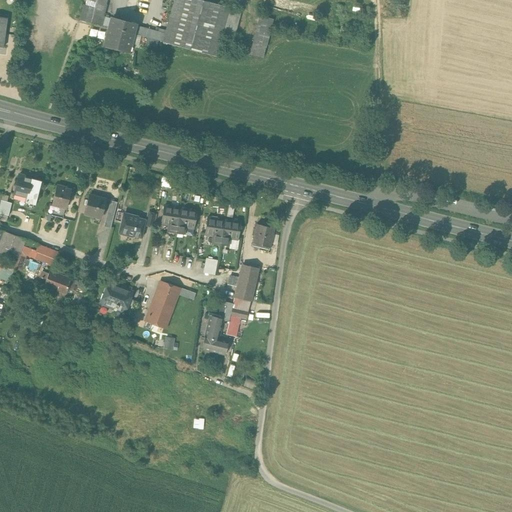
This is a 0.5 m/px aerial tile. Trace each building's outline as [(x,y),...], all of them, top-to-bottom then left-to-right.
[(86,0),(85,5),(84,4),(79,20),(102,26),(104,17),(105,16),(103,16),(91,13),(93,7),(91,6),(93,1),(92,0),(86,0)] [(230,8),(201,0),(174,0),(165,33),(135,25),(132,34),(163,42),(163,43),(217,57),(223,34),(230,8)] [(106,4),(93,1),(91,6),(93,7),(91,13),(103,16),(106,4)] [(230,8),(223,34),(234,37),(241,10),(230,8)] [(259,16),(249,54),(262,58),(273,19),(259,16)] [(135,24),(112,18),(112,19),(104,17),(102,25),(109,27),(105,45),(128,51),(135,25),(135,24)] [(41,181),(18,176),(13,194),(26,197),(25,202),(35,205),(41,181)] [(66,188),(57,186),(52,205),(66,208),(71,190),(66,189),(66,188)] [(106,199),(89,195),(84,214),(101,218),(106,199)] [(11,203),(1,200),(0,202),(0,213),(8,216),(11,203)] [(117,202),(110,201),(107,215),(113,217),(117,202)] [(180,208),(164,206),(161,223),(169,225),(168,231),(176,233),(180,208)] [(197,211),(180,208),(176,233),(184,234),(185,227),(194,229),(195,221),(197,211)] [(155,214),(149,213),(146,225),(153,227),(155,214)] [(113,217),(107,215),(104,226),(111,228),(113,217)] [(124,221),(121,232),(122,234),(132,236),(134,235),(141,237),(143,228),(141,228),(143,220),(138,219),(138,218),(127,215),(125,222),(124,221)] [(224,220),(208,217),(205,235),(213,236),(212,243),(220,244),(224,220)] [(240,222),(224,220),(220,244),(228,245),(229,238),(237,240),(240,222)] [(274,228),(257,224),(251,246),(269,250),(274,228)] [(4,231),(0,240),(0,255),(17,262),(22,248),(25,240),(4,231)] [(25,240),(22,248),(28,251),(31,242),(25,240)] [(47,248),(40,246),(35,258),(42,261),(47,248)] [(214,274),(216,258),(205,257),(203,272),(214,274)] [(16,263),(5,259),(0,271),(0,280),(9,284),(16,263)] [(258,268),(242,264),(235,298),(250,301),(258,268)] [(71,279),(50,271),(48,273),(43,272),(41,278),(43,279),(43,278),(46,279),(44,286),(51,289),(50,290),(56,292),(55,294),(64,298),(71,279)] [(233,286),(237,276),(229,274),(226,283),(233,286)] [(179,288),(161,281),(146,321),(165,328),(179,288)] [(131,292),(109,283),(101,303),(114,308),(113,311),(115,312),(114,315),(114,317),(115,319),(117,320),(119,320),(120,317),(123,311),(124,311),(128,300),(131,292)] [(139,305),(128,300),(124,311),(123,311),(120,317),(132,321),(139,305)] [(233,304),(221,301),(218,314),(222,315),(221,319),(223,319),(223,320),(229,321),(232,308),(233,304)] [(248,312),(232,308),(229,321),(226,335),(235,337),(240,317),(246,319),(248,312)] [(221,319),(210,316),(205,336),(203,349),(225,355),(228,342),(218,339),(223,320),(223,319),(221,319)] [(165,336),(163,348),(173,349),(174,337),(165,336)]
